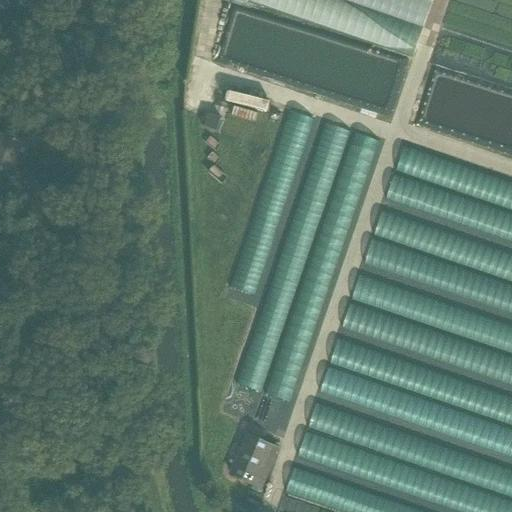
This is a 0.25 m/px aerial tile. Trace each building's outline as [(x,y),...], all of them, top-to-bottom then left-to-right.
[(234,0),(418,55),(434,0),(234,0)] [(284,109),(234,289),(256,295),(306,115),(284,109)] [(206,113),(201,127),(216,133),(221,118),(206,113)] [(293,427),(373,138),(347,131),(347,129),(317,121),(237,413),(258,419),(258,417),(293,427)] [(0,133),(0,178),(3,179),(10,181),(22,139),(0,133)] [(502,419),(509,396),(338,340),(331,364),(502,419)] [(511,427),(328,371),(321,393),(511,451),(511,427)] [(511,511),(511,464),(315,408),(309,432),(307,432),(299,460),(478,511),(427,511),(291,473),(284,496),(279,511),(511,511)] [(229,476),(262,491),(282,449),(249,433),(229,476)]
